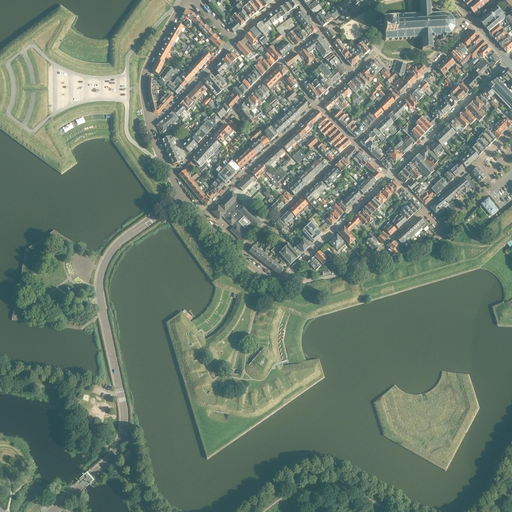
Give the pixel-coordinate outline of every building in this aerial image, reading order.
[(241,2),(238,0),(233,0),(236,3),(250,19),(254,15),(247,5),(244,7),(240,3),(241,2)] [(248,0),(245,0),(248,3),(246,5),(247,5),(254,15),(258,12),(248,0)] [(248,0),(258,12),(264,7),(258,0),(248,0)] [(293,9),(297,6),(298,5),(293,0),(291,0),(288,3),(293,9)] [(318,6),(317,4),(314,0),(307,6),(311,11),(318,6)] [(347,10),(353,7),(352,6),(347,0),(344,0),(345,1),(342,3),(347,10)] [(478,0),(469,8),(474,13),(475,14),(491,0),(478,0)] [(511,0),(506,0),(505,1),(503,3),(507,7),(508,8),(508,7),(511,12),(511,13),(511,0)] [(433,48),(433,46),(433,45),(440,45),(440,41),(445,41),(445,37),(446,37),(447,36),(447,35),(451,34),(452,35),(452,34),(451,33),(455,28),(456,28),(456,27),(455,27),(455,21),(456,21),(456,20),(454,20),(451,15),(451,14),(450,14),(450,15),(444,13),(444,12),(443,12),(443,13),(440,13),(439,12),(439,14),(435,14),(435,12),(434,12),(435,12),(432,13),(432,12),(431,12),(431,8),(432,8),(431,8),(430,2),(431,1),(430,2),(421,2),(419,1),(419,2),(420,3),(420,8),(419,8),(419,9),(420,9),(421,13),(420,13),(420,14),(417,14),(417,13),(416,13),(416,14),(413,14),(413,13),(412,13),(412,15),(409,15),(409,13),(408,13),(408,15),(404,15),(404,14),(403,14),(404,15),(400,15),(400,14),(399,14),(399,15),(396,15),(396,14),(395,14),(395,15),(390,16),(390,14),(389,15),(389,16),(384,16),(384,15),(384,16),(382,16),(382,17),(384,17),(385,39),(384,39),(384,40),(385,40),(385,41),(386,41),(386,40),(391,40),(391,41),(392,41),(392,40),(397,39),(397,40),(398,40),(398,39),(401,39),(401,40),(402,40),(402,39),(405,39),(405,40),(406,40),(406,39),(409,38),(409,40),(410,40),(410,38),(413,38),(414,40),(414,39),(414,38),(418,38),(418,39),(419,39),(419,38),(421,38),(421,39),(422,39),(422,43),(420,43),(420,44),(422,44),(422,49),(421,50),(422,51),(423,49),(432,49),(433,50),(434,49),(433,48)] [(236,3),(234,5),(236,6),(239,11),(236,14),(245,22),(245,23),(250,19),(236,3)] [(288,3),(283,6),(288,13),(289,15),(294,11),(293,9),(288,3)] [(347,10),(342,3),(337,6),(342,13),(347,10)] [(315,16),(316,15),(322,10),(320,8),(323,6),(322,5),(321,4),(318,6),(311,11),(315,16)] [(224,15),(226,13),(227,12),(221,5),(218,7),(220,9),(222,12),(224,15)] [(283,6),(277,10),(282,16),(282,17),(288,13),(283,6)] [(326,10),(329,13),(334,19),(338,16),(337,14),(339,12),(334,6),(330,9),(329,8),(326,10)] [(497,7),(480,22),(482,24),(485,27),(489,32),(501,22),(504,19),(506,18),(497,7)] [(194,14),(187,9),(180,19),(184,21),(186,17),(189,19),(189,18),(194,14)] [(282,16),(277,10),(272,14),(277,20),(282,16)] [(302,11),(301,12),(297,15),(295,16),(298,20),(305,15),(302,11)] [(323,11),(315,17),(323,27),(327,24),(322,17),(325,15),(323,11)] [(189,18),(189,19),(192,21),(187,26),(189,27),(193,23),(199,17),(194,13),(194,14),(189,18)] [(322,17),(327,24),(334,19),(329,13),(326,15),(326,14),(325,15),(322,17)] [(236,23),(240,27),(245,22),(236,14),(231,17),(231,18),(229,20),(230,22),(233,25),(236,23)] [(277,20),(272,14),(267,17),(272,24),(277,20)] [(301,24),(308,19),(305,15),(298,20),(301,24)] [(193,23),(196,25),(197,27),(203,22),(199,17),(193,23)] [(56,41),(45,22),(44,18),(43,18),(42,18),(41,18),(41,19),(43,24),(41,25),(40,21),(39,21),(38,21),(37,21),(37,22),(39,27),(37,28),(36,24),(35,24),(34,24),(33,25),(35,29),(33,30),(32,27),(31,26),(30,27),(29,27),(29,28),(31,32),(29,33),(28,30),(28,29),(27,29),(26,30),(25,30),(25,31),(27,35),(25,36),(24,32),(0,49),(0,51),(23,35),(25,39),(45,24),(54,41),(54,42),(52,42),(51,44),(56,47),(56,46),(58,47),(57,47),(58,47),(58,46),(58,45),(58,46),(56,45),(57,43),(59,44),(59,43),(59,44),(60,43),(59,42),(58,42),(68,25),(69,25),(70,25),(70,24),(67,23),(57,41),(56,41)] [(261,22),(267,29),(270,27),(270,28),(272,26),(266,18),(261,22)] [(305,28),(312,23),(308,19),(301,24),(305,28)] [(207,26),(203,22),(197,27),(201,31),(207,26)] [(236,31),(240,27),(236,23),(233,25),(230,22),(228,24),(231,27),(229,28),(233,33),(236,31)] [(269,31),(267,29),(261,22),(255,27),(263,36),(269,31)] [(181,32),(184,27),(177,23),(174,29),(181,32)] [(309,31),(314,27),(312,23),(305,28),(301,31),(303,34),(308,30),(309,31)] [(499,24),(490,32),(490,33),(494,38),(506,27),(505,26),(503,28),(502,29),(499,24)] [(201,40),(206,35),(211,30),(207,26),(201,31),(204,34),(199,38),(201,40)] [(263,36),(255,27),(250,31),(264,47),(270,43),(264,36),(263,36)] [(301,31),(298,27),(296,29),(299,33),(297,34),(300,37),(298,39),(300,42),(306,38),(303,34),(301,31)] [(316,31),(317,29),(314,27),(309,31),(308,30),(303,34),(306,38),(316,31)] [(498,43),(511,32),(511,31),(511,29),(511,28),(508,30),(507,29),(506,27),(494,38),(498,43)] [(178,37),(181,32),(174,29),(171,34),(178,37)] [(335,36),(334,34),(330,29),(325,32),(331,40),(335,36)] [(210,40),(215,35),(211,30),(206,35),(208,38),(205,41),(207,43),(210,40)] [(298,39),(292,31),(288,34),(296,45),(300,42),(298,39)] [(471,43),(478,36),(474,31),(467,38),(470,41),(469,41),(471,43)] [(511,33),(511,32),(498,43),(502,48),(511,40),(511,39),(511,33)] [(110,58),(113,58),(131,58),(133,58),(134,58),(137,58),(139,58),(139,57),(139,56),(137,56),(135,56),(134,56),(131,56),(114,56),(114,55),(113,55),(113,54),(115,54),(115,51),(114,51),(114,49),(115,49),(115,46),(114,46),(114,44),(115,44),(115,41),(114,41),(114,39),(115,39),(116,38),(115,37),(116,35),(117,36),(118,35),(115,33),(114,33),(113,34),(113,35),(112,37),(111,37),(111,38),(110,38),(110,39),(111,39),(111,40),(111,56),(110,56),(109,56),(109,58),(110,58)] [(258,52),(263,48),(249,33),(244,37),(236,46),(237,47),(239,49),(246,57),(244,59),(248,63),(252,60),(254,58),(255,58),(259,54),(258,52)] [(168,39),(175,43),(178,37),(171,34),(168,39)] [(215,35),(210,40),(214,44),(219,39),(215,35)] [(316,47),(323,41),(319,36),(312,41),(316,47)] [(487,46),(484,42),(478,36),(471,43),(469,41),(470,41),(467,38),(460,44),(468,52),(462,58),(467,64),(487,46)] [(165,44),(172,47),(175,43),(168,39),(165,44)] [(223,43),(219,39),(214,44),(218,48),(223,43)] [(337,48),(342,44),(338,39),(333,43),(337,48)] [(511,48),(511,40),(503,49),(507,53),(511,48)] [(286,53),(287,52),(291,48),(286,41),(281,46),(286,52),(286,53)] [(323,41),(316,47),(324,58),(331,52),(323,41)] [(320,52),(316,48),(311,42),(307,45),(312,51),(314,50),(318,54),(320,53),(320,52)] [(356,47),(364,56),(369,51),(362,43),(356,47)] [(174,52),(175,50),(175,49),(172,47),(165,44),(162,49),(168,53),(169,53),(171,50),(174,52)] [(342,44),(337,48),(340,53),(346,49),(342,44)] [(355,50),(352,52),(359,60),(364,56),(356,47),(354,44),(352,46),(353,48),(355,50)] [(460,44),(450,54),(455,59),(465,69),(468,65),(467,64),(462,58),(468,52),(460,44)] [(276,61),(281,57),(272,45),(266,50),(276,61)] [(313,55),(311,52),(312,51),(307,45),(304,47),(313,60),(314,61),(316,59),(313,55)] [(282,56),(286,53),(286,52),(281,46),(276,49),(282,56)] [(471,68),(480,60),(491,50),(487,46),(467,64),(468,65),(471,68)] [(313,60),(304,47),(299,51),(308,64),(306,65),(311,71),(314,68),(313,68),(317,64),(316,64),(318,62),(316,59),(314,61),(313,60)] [(166,58),(169,53),(168,53),(162,49),(159,54),(166,58)] [(199,54),(207,61),(211,57),(204,50),(200,54),(199,54)] [(345,58),(350,54),(346,50),(341,54),(345,58)] [(494,65),(499,60),(491,50),(480,60),(482,62),(483,60),(492,69),(495,66),(494,65)] [(231,51),(227,55),(233,62),(237,58),(231,51)] [(350,54),(345,58),(351,67),(359,60),(352,52),(350,54)] [(265,61),(271,67),(275,62),(267,53),(265,56),(267,59),(265,61)] [(290,58),(294,62),(297,59),(300,63),(302,61),(300,58),(296,53),(290,58)] [(157,60),(163,63),(166,58),(159,54),(156,60),(157,60)] [(199,54),(196,59),(203,65),(207,61),(199,54)] [(327,61),(323,65),(324,67),(329,63),(335,57),(332,54),(325,59),(327,61)] [(222,60),(222,61),(228,68),(229,67),(230,69),(235,64),(233,62),(227,55),(222,60)] [(258,62),(266,72),(271,67),(265,61),(261,56),(257,60),(257,61),(258,62)] [(335,57),(329,63),(332,66),(335,64),(336,65),(339,63),(335,57)] [(445,77),(449,73),(447,71),(455,64),(448,57),(437,68),(445,77)] [(257,61),(257,60),(257,61),(254,58),(252,60),(254,61),(257,65),(255,67),(256,68),(256,69),(262,76),(266,72),(258,62),(257,61)] [(294,62),(290,58),(285,62),(288,66),(292,64),(294,67),(296,66),(297,66),(296,65),(294,62)] [(203,65),(196,59),(192,63),(194,65),(193,65),(199,70),(203,65)] [(154,66),(161,69),(164,64),(163,63),(157,60),(154,66)] [(374,60),(371,63),(375,68),(378,66),(379,68),(381,67),(382,68),(383,67),(380,64),(379,65),(374,60)] [(479,76),(488,67),(482,62),(480,60),(471,68),(472,69),(475,72),(479,76)] [(226,70),(228,68),(222,61),(218,65),(226,74),(228,72),(226,70)] [(396,62),(393,71),(394,71),(395,73),(399,76),(400,77),(402,79),(406,65),(406,64),(396,62)] [(332,67),(333,68),(341,77),(341,76),(346,72),(339,63),(336,65),(335,64),(332,66),(332,67)] [(366,68),(374,76),(375,76),(374,76),(382,68),(381,67),(379,68),(378,66),(375,68),(371,63),(370,65),(366,68)] [(331,74),(330,73),(324,67),(323,65),(322,64),(318,68),(327,78),(331,74)] [(412,74),(411,75),(416,80),(422,74),(421,73),(426,69),(422,64),(417,69),(415,66),(410,71),(412,74)] [(189,69),(195,74),(199,70),(193,65),(191,67),(188,65),(187,67),(189,69)] [(222,78),(223,78),(224,76),(226,74),(218,65),(214,69),(219,74),(222,78)] [(280,75),(282,77),(286,74),(288,76),(290,75),(288,72),(282,65),(277,70),(280,75)] [(159,75),(161,69),(154,66),(152,71),(159,75)] [(161,76),(168,67),(167,66),(160,75),(161,76)] [(168,67),(161,76),(157,81),(164,86),(175,73),(173,72),(169,68),(168,67)] [(296,67),(291,71),(295,75),(300,72),(297,69),(296,67)] [(327,78),(332,85),(341,77),(333,68),(332,67),(331,67),(332,68),(332,69),(333,70),(330,73),(331,74),(327,78)] [(318,68),(312,73),(317,78),(319,77),(322,80),(320,81),(322,84),(321,85),(325,91),(328,88),(330,87),(330,86),(331,85),(332,85),(327,78),(318,68)] [(359,74),(370,85),(371,84),(369,83),(373,79),(373,78),(374,77),(374,76),(366,68),(364,69),(360,74),(359,74)] [(185,74),(191,79),(195,74),(189,69),(187,72),(185,74)] [(473,73),(473,74),(469,78),(475,84),(480,79),(474,73),(475,72),(472,69),(472,70),(471,71),(473,73)] [(511,73),(507,69),(498,78),(502,83),(505,80),(507,83),(507,82),(510,84),(507,87),(511,91),(511,73)] [(250,74),(256,82),(261,77),(254,70),(250,74)] [(272,75),(278,81),(282,78),(282,77),(280,75),(277,70),(272,75)] [(387,70),(382,75),(387,79),(391,75),(387,70)] [(403,79),(410,86),(416,80),(411,75),(408,71),(406,73),(409,76),(406,79),(404,77),(403,79)] [(187,83),(191,79),(185,74),(183,72),(179,77),(187,83)] [(217,95),(224,89),(222,87),(214,78),(210,73),(204,79),(206,82),(205,84),(207,86),(216,96),(217,95)] [(391,75),(387,79),(388,81),(390,84),(393,81),(392,80),(396,76),(397,77),(399,76),(395,73),(394,74),(393,74),(391,76),(391,75)] [(245,78),(251,86),(256,82),(250,74),(245,78)] [(370,85),(359,74),(355,78),(364,88),(367,85),(370,88),(371,86),(370,85)] [(222,87),(226,85),(218,75),(214,78),(222,87)] [(272,75),(268,79),(276,87),(280,83),(278,81),(272,75)] [(182,88),(182,89),(182,88),(187,83),(179,76),(174,82),(182,88)] [(242,84),(247,90),(251,86),(245,78),(243,76),(241,77),(243,81),(241,82),(237,78),(235,79),(239,83),(241,85),(242,84)] [(461,81),(470,90),(475,84),(469,78),(467,76),(461,81)] [(288,85),(294,80),(291,77),(285,82),(286,84),(287,83),(288,85)] [(315,77),(309,82),(320,96),(325,91),(321,85),(315,77)] [(403,79),(402,79),(400,77),(391,86),(400,96),(410,86),(403,79)] [(352,81),(360,89),(364,92),(366,90),(364,88),(355,78),(352,81)] [(495,94),(502,102),(504,104),(505,104),(507,106),(511,111),(511,92),(502,83),(498,78),(496,80),(496,79),(491,85),(491,84),(488,87),(495,94)] [(277,92),(279,90),(268,79),(263,83),(271,91),(274,89),(277,92)] [(455,84),(458,87),(458,88),(465,95),(470,90),(461,81),(459,79),(455,84)] [(294,80),(288,85),(291,88),(297,84),(294,80)] [(306,81),(302,85),(315,101),(320,96),(309,82),(308,81),(307,81),(306,81)] [(352,81),(345,87),(351,93),(355,97),(356,98),(360,102),(362,101),(362,100),(360,97),(356,93),(355,93),(356,91),(357,92),(360,89),(352,81)] [(432,94),(433,94),(432,93),(428,89),(430,87),(423,81),(420,84),(431,95),(432,94)] [(182,88),(174,82),(173,84),(170,82),(167,85),(177,94),(182,89),(182,88)] [(243,95),(247,90),(242,84),(241,85),(239,83),(236,86),(243,95)] [(374,88),(376,90),(377,91),(381,87),(383,88),(384,87),(379,83),(374,88)] [(196,88),(203,94),(207,90),(200,84),(196,88)] [(259,88),(268,97),(269,99),(271,97),(270,95),(269,96),(267,94),(269,92),(263,84),(259,88)] [(429,96),(431,95),(420,84),(417,88),(423,94),(425,92),(429,96)] [(449,92),(459,101),(465,95),(458,88),(456,86),(449,92)] [(233,92),(239,99),(242,95),(236,88),(235,87),(232,91),(233,92)] [(344,99),(351,93),(345,87),(338,94),(344,100),(345,100),(344,99)] [(492,100),(496,105),(498,103),(492,96),(494,94),(495,94),(488,87),(483,91),(492,100)] [(198,99),(199,99),(203,94),(196,88),(192,92),(198,99)] [(259,88),(255,91),(265,102),(266,100),(265,99),(266,99),(268,97),(259,88)] [(389,96),(395,101),(398,98),(392,92),(392,91),(389,88),(385,92),(389,96)] [(224,89),(217,95),(219,97),(220,96),(223,94),(226,92),(224,89)] [(423,96),(418,90),(417,90),(412,95),(418,101),(423,96)] [(255,91),(252,95),(262,105),(263,104),(262,103),(264,101),(255,91)] [(284,96),(280,100),(283,104),(286,102),(287,103),(289,102),(296,95),(292,91),(285,97),(284,96)] [(483,91),(480,94),(489,103),(492,100),(483,91)] [(195,103),(199,99),(198,99),(192,92),(188,96),(195,103)] [(235,103),(239,99),(233,92),(229,96),(228,95),(227,96),(228,97),(224,101),(226,103),(230,109),(235,103)] [(384,97),(391,105),(395,101),(389,96),(387,98),(383,94),(382,92),(381,93),(380,94),(382,96),(384,97)] [(452,108),(459,101),(449,92),(446,96),(443,98),(444,100),(445,101),(452,108)] [(163,97),(169,103),(173,98),(167,93),(163,97)] [(331,100),(340,109),(342,110),(344,108),(344,109),(349,105),(344,100),(338,94),(331,100)] [(480,94),(476,98),(487,109),(491,105),(489,103),(480,94)] [(261,106),(262,105),(252,95),(248,98),(255,106),(257,103),(259,105),(260,105),(261,106)] [(409,95),(405,99),(413,108),(418,104),(410,96),(409,95)] [(188,96),(183,101),(190,108),(191,109),(196,104),(195,103),(188,96)] [(269,106),(277,100),(273,96),(265,102),(269,106)] [(302,101),(308,107),(312,103),(306,96),(301,100),(302,101)] [(382,96),(379,99),(387,107),(388,108),(391,105),(384,97),(383,98),(382,96)] [(161,104),(165,107),(169,103),(163,97),(162,97),(161,99),(162,99),(160,101),(160,102),(161,104)] [(254,115),(255,114),(251,111),(256,107),(255,106),(248,98),(244,103),(241,106),(253,120),(256,117),(254,115)] [(384,112),(388,108),(378,98),(376,100),(377,101),(380,104),(379,106),(384,112)] [(470,104),(484,117),(488,120),(489,118),(488,117),(486,115),(485,116),(483,114),(482,113),(484,112),(480,108),(481,107),(486,111),(487,110),(488,111),(488,110),(487,109),(476,98),(470,104)] [(222,108),(226,113),(230,109),(226,103),(223,105),(217,99),(215,101),(222,108)] [(407,110),(409,112),(411,109),(414,112),(415,113),(417,111),(415,109),(415,110),(405,99),(399,104),(406,111),(407,110)] [(452,108),(445,101),(444,103),(440,99),(438,102),(441,105),(448,111),(452,108)] [(304,111),(308,107),(302,101),(301,100),(302,102),(300,103),(298,101),(296,103),(304,111)] [(336,107),(339,110),(340,109),(331,100),(328,103),(327,102),(324,105),(324,106),(323,107),(327,111),(331,108),(332,109),(333,108),(335,109),(336,107)] [(495,110),(498,106),(496,105),(492,100),(489,103),(491,105),(495,110)] [(179,105),(187,112),(189,114),(190,113),(188,110),(190,108),(183,101),(179,105)] [(222,108),(215,101),(214,103),(217,106),(218,104),(219,105),(216,108),(210,102),(207,105),(214,111),(221,119),(226,113),(222,108)] [(300,115),(304,111),(296,103),(294,104),(296,107),(295,108),(294,107),(300,114),(300,115)] [(448,111),(441,105),(439,107),(436,103),(434,105),(435,107),(444,115),(448,111)] [(158,106),(156,114),(158,114),(165,107),(161,104),(159,106),(158,106)] [(402,115),(406,111),(399,104),(396,108),(402,115)] [(481,120),(484,117),(470,104),(466,108),(476,119),(487,130),(490,128),(482,121),(481,120)] [(189,114),(187,112),(179,105),(176,108),(185,116),(186,117),(187,116),(189,118),(190,116),(189,114)] [(252,123),(254,121),(253,120),(241,106),(237,111),(243,118),(241,120),(247,127),(252,123)] [(372,108),(380,115),(383,112),(378,107),(376,108),(374,106),(372,108)] [(296,118),(300,115),(300,114),(294,107),(292,109),(290,111),(296,118)] [(342,113),(339,110),(336,107),(335,109),(337,112),(333,116),(336,119),(342,114),(344,112),(343,110),(342,113)] [(435,107),(431,111),(433,114),(439,120),(444,115),(435,107)] [(185,116),(176,108),(173,111),(178,117),(180,115),(183,118),(183,117),(184,118),(181,120),(182,121),(186,117),(185,116)] [(360,110),(362,112),(372,123),(376,119),(370,112),(368,114),(364,110),(362,108),(360,110)] [(376,119),(380,115),(372,108),(371,109),(373,111),(371,113),(370,112),(376,119)] [(398,118),(402,115),(396,108),(392,112),(398,118)] [(470,125),(476,119),(466,108),(459,114),(469,124),(470,125)] [(292,121),(295,118),(296,118),(290,111),(288,109),(284,112),(292,121)] [(317,124),(324,117),(318,111),(311,118),(317,124)] [(169,115),(177,124),(180,121),(172,112),(169,115)] [(207,117),(203,112),(201,114),(203,116),(203,117),(203,118),(203,120),(204,121),(201,124),(203,125),(209,131),(211,129),(215,125),(209,118),(207,117)] [(207,117),(209,118),(215,125),(220,120),(214,115),(214,114),(212,112),(207,117)] [(284,112),(280,116),(289,125),(292,121),(284,112)] [(369,126),(372,123),(362,112),(361,114),(364,117),(362,119),(369,126)] [(394,122),(398,118),(392,112),(388,115),(394,122)] [(347,115),(349,114),(348,113),(347,115),(347,114),(345,116),(342,114),(336,119),(340,123),(347,115)] [(347,123),(352,118),(352,117),(349,114),(347,115),(340,123),(344,126),(347,123)] [(426,114),(423,117),(432,127),(439,120),(434,115),(430,119),(426,114)] [(469,124),(459,114),(455,119),(463,127),(464,128),(464,129),(469,124)] [(166,118),(173,126),(174,127),(177,124),(169,115),(166,118)] [(500,120),(508,127),(509,128),(511,124),(502,115),(500,117),(502,120),(501,121),(500,120)] [(285,128),(289,125),(280,116),(277,119),(285,128)] [(321,127),(328,121),(324,117),(317,124),(319,127),(318,128),(319,130),(322,127),(321,127)] [(383,120),(395,133),(397,132),(395,130),(394,131),(393,129),(394,128),(393,127),(391,125),(393,123),(387,117),(383,120)] [(428,130),(432,127),(423,117),(422,117),(419,120),(428,130)] [(169,128),(170,129),(173,126),(166,118),(163,120),(169,128)] [(314,125),(315,126),(317,124),(311,118),(308,121),(313,127),(312,126),(315,124),(314,125)] [(356,124),(360,120),(359,119),(358,120),(356,122),(352,118),(347,123),(344,126),(348,130),(355,123),(356,124)] [(281,131),(285,128),(277,119),(273,123),(281,131)] [(455,119),(451,122),(461,132),(463,131),(462,130),(464,128),(463,127),(455,119)] [(129,121),(113,121),(113,120),(110,120),(110,121),(109,121),(109,122),(110,122),(110,123),(112,123),(111,123),(112,138),(110,139),(110,140),(110,141),(111,142),(112,142),(113,143),(113,144),(113,145),(114,145),(114,146),(115,146),(118,144),(116,141),(115,142),(114,140),(115,140),(115,137),(113,137),(113,135),(115,135),(115,131),(113,131),(113,129),(115,129),(115,124),(113,124),(113,123),(114,123),(114,122),(129,122),(129,123),(132,123),(132,122),(132,123),(135,123),(135,122),(136,122),(136,121),(135,121),(135,120),(132,120),(132,121),(132,120),(129,120),(129,121)] [(159,123),(167,132),(170,129),(169,128),(163,120),(159,123)] [(232,120),(228,123),(235,130),(235,129),(236,130),(239,128),(238,127),(238,126),(232,120)] [(355,123),(348,130),(351,134),(357,128),(359,126),(357,124),(360,120),(356,124),(355,123)] [(392,137),(395,133),(383,120),(379,124),(385,130),(387,128),(391,132),(389,134),(390,135),(392,137)] [(415,123),(417,126),(425,134),(428,130),(419,120),(415,123)] [(508,127),(500,120),(498,122),(496,123),(504,131),(507,127),(508,127)] [(313,127),(308,121),(304,124),(311,130),(312,132),(314,131),(312,129),(314,127),(313,127)] [(321,133),(331,124),(328,121),(321,127),(322,127),(319,130),(321,133)] [(448,126),(455,133),(458,136),(461,132),(451,122),(448,126)] [(168,133),(167,132),(159,123),(156,126),(159,129),(162,132),(163,133),(164,131),(167,134),(168,133)] [(277,135),(281,131),(273,123),(270,126),(277,135)] [(357,128),(351,134),(356,139),(367,127),(363,123),(359,126),(357,128)] [(501,135),(504,131),(496,123),(494,125),(495,126),(493,127),(501,135)] [(209,131),(203,125),(201,127),(198,124),(196,126),(205,135),(209,131)] [(229,136),(231,134),(233,131),(225,124),(221,128),(229,136)] [(312,138),(312,137),(310,136),(312,134),(309,131),(311,130),(304,124),(301,127),(310,136),(312,138)] [(325,137),(326,136),(327,135),(335,127),(331,124),(321,133),(325,137)] [(385,130),(379,124),(376,127),(382,134),(383,132),(388,137),(390,135),(389,134),(385,130)] [(480,124),(475,130),(478,133),(477,135),(485,128),(480,124)] [(26,145),(0,125),(0,127),(27,148),(29,144),(30,145),(28,150),(29,150),(29,151),(30,151),(31,151),(32,147),(34,148),(32,152),(32,153),(33,153),(33,154),(34,154),(35,153),(36,149),(38,150),(36,155),(36,156),(37,156),(37,157),(38,157),(38,156),(40,152),(41,153),(40,158),(40,159),(41,159),(42,159),(44,155),(45,156),(43,161),(44,161),(44,162),(45,162),(46,162),(48,158),(58,139),(59,139),(69,156),(71,155),(72,155),(71,153),(70,153),(69,154),(60,138),(61,137),(60,135),(59,135),(58,136),(58,135),(57,134),(59,133),(58,132),(57,133),(56,132),(52,135),(53,137),(55,136),(56,137),(46,154),(28,141),(26,145)] [(409,137),(416,143),(419,140),(412,132),(410,134),(407,131),(409,129),(407,126),(405,125),(401,129),(409,137)] [(202,139),(205,135),(196,126),(194,128),(197,131),(195,133),(202,139)] [(274,138),(277,135),(270,126),(267,129),(274,138)] [(419,140),(425,134),(417,126),(411,131),(411,132),(412,132),(419,140)] [(443,130),(452,140),(454,138),(453,136),(455,133),(448,126),(443,130)] [(301,127),(298,129),(305,136),(306,138),(308,136),(309,137),(310,136),(301,127)] [(330,139),(338,131),(338,130),(335,127),(327,135),(330,139)] [(490,129),(489,130),(489,131),(497,139),(501,136),(501,135),(493,127),(491,130),(490,129)] [(225,140),(227,138),(229,136),(221,128),(217,132),(224,139),(225,140)] [(375,128),(368,135),(372,139),(373,140),(374,139),(377,136),(378,137),(381,134),(375,128)] [(249,138),(251,142),(262,132),(259,129),(249,138)] [(271,141),(274,138),(267,129),(264,132),(271,141)] [(298,129),(295,132),(304,141),(304,142),(306,140),(303,137),(305,136),(298,129)] [(452,140),(443,130),(439,134),(448,144),(452,140)] [(486,130),(482,134),(492,143),(496,139),(486,130)] [(328,143),(331,146),(342,135),(339,131),(338,131),(330,139),(327,142),(328,143)] [(202,139),(195,133),(194,135),(191,132),(188,134),(198,143),(202,139)] [(217,132),(213,136),(214,137),(220,143),(221,144),(225,140),(224,139),(217,132)] [(299,146),(304,141),(295,132),(291,137),(296,143),(296,142),(299,146)] [(434,139),(436,141),(435,142),(440,147),(441,146),(442,147),(442,146),(445,149),(446,147),(445,146),(448,144),(439,134),(434,139)] [(482,134),(478,137),(488,147),(492,143),(482,134)] [(329,151),(328,152),(330,154),(332,152),(346,139),(342,135),(331,146),(331,147),(332,149),(332,150),(330,152),(329,151)] [(373,140),(372,139),(368,135),(360,143),(365,148),(373,140)] [(164,145),(172,141),(170,136),(161,140),(164,145)] [(264,136),(263,136),(258,140),(264,147),(269,142),(264,136)] [(315,138),(314,136),(308,142),(306,144),(310,148),(314,145),(316,146),(319,143),(315,138)] [(409,137),(408,138),(406,136),(400,141),(408,149),(412,146),(416,143),(409,137)] [(291,147),(296,143),(291,137),(286,141),(291,147)] [(196,145),(196,144),(189,138),(186,142),(193,149),(196,145)] [(219,151),(221,152),(222,150),(219,148),(221,146),(212,138),(209,141),(219,151)] [(260,151),(264,147),(258,140),(258,139),(256,141),(256,142),(254,144),(260,151)] [(339,153),(351,143),(346,139),(332,152),(334,154),(338,151),(339,153)] [(373,140),(365,148),(371,153),(377,147),(377,146),(378,144),(374,139),(373,140)] [(429,144),(427,146),(435,154),(435,155),(435,154),(438,157),(441,153),(444,151),(443,150),(441,148),(440,147),(435,142),(436,141),(434,139),(429,144)] [(479,139),(475,142),(476,144),(475,145),(483,152),(487,148),(479,139)] [(166,150),(175,146),(172,141),(164,145),(166,150)] [(209,141),(205,145),(216,154),(216,155),(219,151),(209,141)] [(286,151),(291,147),(286,141),(281,145),(286,151)] [(405,153),(408,149),(400,141),(394,148),(402,156),(405,153)] [(193,149),(186,142),(182,146),(189,153),(193,149)] [(249,146),(256,155),(260,151),(254,144),(254,143),(252,143),(248,145),(249,146)] [(205,145),(202,149),(213,158),(216,154),(205,145)] [(475,145),(471,149),(479,156),(483,152),(475,145)] [(168,155),(177,151),(175,146),(166,150),(168,155)] [(244,150),(245,151),(252,158),(255,155),(256,155),(249,146),(248,147),(248,146),(247,147),(246,148),(244,150)] [(275,151),(280,157),(284,153),(279,147),(275,151)] [(352,160),(353,160),(360,153),(354,147),(348,154),(351,157),(353,159),(352,159),(352,160)] [(377,147),(371,153),(374,157),(381,150),(380,149),(378,150),(376,148),(377,147)] [(426,147),(418,155),(424,161),(423,161),(431,170),(432,169),(431,168),(439,160),(426,147)] [(394,148),(390,152),(387,155),(385,153),(384,153),(386,155),(387,155),(395,163),(402,156),(394,148)] [(202,149),(199,152),(208,160),(209,159),(213,162),(215,164),(217,162),(202,149)] [(474,161),(478,157),(472,150),(470,149),(466,152),(474,161)] [(240,153),(248,161),(252,158),(244,150),(240,153)] [(381,150),(374,157),(379,161),(383,157),(384,156),(383,155),(381,152),(383,151),(381,150)] [(170,160),(179,156),(177,151),(168,155),(170,160)] [(273,153),(270,155),(276,163),(277,163),(281,159),(280,157),(275,151),(273,153)] [(196,156),(207,166),(210,169),(212,167),(210,165),(206,162),(208,160),(199,152),(196,156)] [(466,152),(462,156),(470,164),(474,161),(466,152)] [(236,157),(244,165),(248,161),(240,153),(237,157),(236,156),(236,157)] [(353,160),(358,165),(365,158),(360,153),(353,160)] [(386,161),(392,166),(395,163),(387,155),(386,155),(384,153),(383,155),(384,156),(385,156),(385,157),(387,159),(386,161)] [(265,160),(272,167),(276,163),(270,155),(265,160)] [(318,158),(315,156),(315,155),(313,157),(323,168),(327,164),(320,157),(318,158)] [(425,177),(428,179),(429,180),(432,176),(433,176),(436,173),(434,171),(433,171),(431,170),(423,161),(424,161),(418,155),(411,162),(417,168),(425,177)] [(179,156),(170,160),(172,165),(181,161),(179,156)] [(192,159),(191,160),(194,163),(196,165),(198,169),(201,172),(205,168),(207,166),(196,156),(192,159)] [(462,156),(458,159),(466,168),(470,164),(462,156)] [(240,168),(244,165),(236,157),(232,160),(240,168)] [(320,171),(323,168),(313,157),(311,159),(314,162),(312,163),(320,171)] [(350,163),(348,161),(344,157),(339,162),(345,168),(350,163)] [(386,161),(383,157),(379,161),(388,170),(392,166),(386,161)] [(229,163),(226,160),(224,158),(222,159),(236,173),(240,169),(231,161),(229,163)] [(362,168),(365,166),(369,161),(365,158),(358,165),(356,167),(359,170),(361,168),(362,168)] [(233,176),(236,173),(222,159),(220,161),(223,163),(221,165),(223,167),(233,176)] [(261,164),(267,171),(272,167),(265,160),(261,164)] [(369,170),(374,166),(369,161),(365,166),(369,170)] [(181,178),(187,173),(186,172),(190,168),(192,169),(193,168),(193,169),(194,168),(195,166),(190,162),(188,164),(188,165),(187,165),(183,170),(183,171),(179,175),(181,178)] [(305,170),(313,178),(316,175),(304,162),(302,163),(307,169),(305,170)] [(304,162),(316,175),(320,171),(312,163),(311,165),(308,162),(306,163),(304,162)] [(341,172),(345,168),(339,162),(335,166),(341,172)] [(416,180),(419,177),(421,175),(415,170),(417,168),(411,162),(405,168),(415,178),(416,180)] [(460,173),(464,169),(458,163),(454,167),(460,173)] [(257,167),(263,174),(265,173),(269,177),(270,179),(272,177),(270,175),(270,174),(261,164),(257,167)] [(450,168),(448,170),(449,171),(455,177),(460,173),(454,167),(451,164),(448,166),(450,168)] [(374,175),(378,170),(374,166),(369,170),(374,175)] [(215,167),(214,168),(216,170),(220,174),(217,176),(226,184),(229,180),(217,169),(215,167)] [(217,169),(229,180),(233,176),(223,167),(221,169),(222,169),(219,167),(217,169)] [(262,175),(263,174),(257,167),(254,170),(262,179),(263,180),(265,178),(262,175)] [(475,177),(481,172),(477,167),(471,172),(470,173),(472,175),(473,174),(475,177)] [(337,180),(341,175),(340,173),(334,168),(330,172),(337,180)] [(413,180),(415,178),(405,168),(401,172),(407,178),(409,176),(410,178),(412,176),(413,178),(412,179),(413,180)] [(438,171),(436,173),(439,176),(442,179),(444,182),(447,179),(450,182),(454,178),(454,177),(449,172),(448,172),(446,169),(442,173),(441,174),(438,171)] [(261,180),(262,179),(254,170),(251,173),(252,173),(257,179),(257,180),(259,178),(261,180)] [(295,182),(301,189),(305,185),(298,177),(292,170),(289,172),(295,178),(298,180),(295,182)] [(298,170),(297,172),(300,175),(298,177),(305,185),(309,182),(298,170)] [(305,170),(302,174),(309,182),(313,178),(305,170)] [(372,177),(376,181),(383,175),(378,170),(374,175),(372,177)] [(275,174),(277,172),(276,171),(274,173),(273,172),(270,174),(270,175),(272,177),(274,179),(275,179),(278,183),(282,179),(280,177),(278,175),(277,176),(275,174)] [(338,180),(337,180),(330,172),(326,176),(334,184),(338,180)] [(409,179),(407,178),(401,172),(397,175),(404,183),(409,179)] [(486,177),(481,172),(475,177),(478,180),(477,181),(479,183),(480,182),(486,177)] [(185,182),(191,178),(187,173),(181,178),(185,182)] [(254,183),(257,179),(252,173),(248,177),(248,176),(237,186),(243,191),(246,188),(253,182),(254,183)] [(367,179),(373,184),(376,181),(372,177),(367,173),(365,174),(368,177),(367,179)] [(326,176),(321,180),(322,181),(327,186),(329,188),(334,184),(326,176)] [(434,176),(432,178),(433,179),(434,180),(435,179),(443,188),(447,184),(444,182),(442,179),(441,179),(440,181),(437,178),(436,179),(434,176)] [(361,178),(370,188),(373,184),(367,179),(365,180),(362,177),(361,178)] [(189,187),(195,183),(191,178),(185,182),(189,187)] [(212,180),(214,182),(221,189),(221,188),(224,185),(218,178),(216,180),(214,179),(212,180)] [(361,185),(367,191),(370,188),(361,178),(361,179),(359,181),(362,184),(361,185)] [(409,186),(408,187),(409,188),(411,190),(412,189),(413,188),(419,183),(416,180),(415,178),(413,180),(414,181),(409,186)] [(273,185),(276,188),(280,185),(278,183),(275,179),(271,183),(273,185)] [(440,192),(443,188),(435,179),(434,180),(433,181),(436,184),(434,186),(440,192)] [(463,179),(459,182),(467,191),(469,190),(468,189),(471,186),(469,184),(468,184),(463,179)] [(295,182),(293,180),(289,184),(298,193),(301,189),(295,182)] [(392,194),(396,198),(397,197),(397,198),(397,199),(398,200),(400,198),(398,196),(399,196),(396,192),(399,189),(401,188),(393,180),(385,187),(392,194)] [(317,184),(323,190),(324,189),(326,191),(329,194),(331,192),(331,191),(327,187),(326,187),(320,181),(317,184)] [(355,183),(353,181),(351,182),(353,184),(363,194),(367,191),(361,185),(359,186),(355,182),(355,183)] [(471,181),(468,184),(469,184),(471,186),(474,190),(476,187),(471,181)] [(217,193),(221,189),(214,182),(211,186),(213,189),(217,193)] [(440,192),(434,186),(433,187),(427,182),(425,183),(427,184),(428,186),(430,188),(436,195),(440,192)] [(466,192),(467,191),(459,182),(455,186),(460,191),(462,192),(463,192),(462,190),(463,189),(466,192)] [(193,192),(199,187),(195,183),(189,187),(193,192)] [(415,195),(427,184),(425,183),(421,186),(419,184),(412,191),(415,195)] [(288,185),(286,187),(294,195),(294,196),(298,193),(289,184),(288,185)] [(325,197),(321,192),(323,190),(317,184),(312,188),(320,196),(323,198),(323,199),(325,197)] [(419,198),(426,192),(424,190),(428,186),(427,184),(415,195),(419,198)] [(455,186),(452,189),(457,195),(457,194),(458,196),(457,197),(462,202),(464,199),(460,194),(459,193),(460,191),(455,186)] [(197,196),(202,192),(199,187),(193,192),(197,196)] [(389,197),(392,194),(385,187),(380,192),(387,200),(390,198),(389,197)] [(292,198),(291,197),(286,192),(284,193),(279,188),(277,190),(288,201),(292,198)] [(308,193),(315,200),(320,196),(312,188),(308,193)] [(353,188),(349,192),(349,193),(357,200),(361,196),(361,195),(353,188)] [(217,193),(213,189),(211,191),(210,192),(210,191),(206,196),(205,198),(201,201),(201,202),(204,204),(205,202),(207,204),(217,193)] [(452,199),(457,195),(452,189),(447,193),(452,199)] [(275,191),(276,192),(281,197),(279,199),(285,205),(288,201),(277,190),(275,191)] [(405,191),(404,192),(400,195),(407,202),(411,198),(405,191)] [(422,202),(432,192),(431,191),(427,194),(426,192),(419,198),(422,202)] [(205,198),(206,196),(202,192),(197,196),(197,197),(201,201),(205,198)] [(243,204),(242,204),(237,199),(238,198),(232,192),(212,212),(219,220),(222,216),(224,219),(225,218),(227,220),(226,220),(231,226),(233,224),(235,226),(230,231),(236,237),(243,244),(249,237),(247,235),(254,228),(256,230),(263,224),(243,204)] [(346,198),(353,205),(357,200),(349,193),(349,192),(346,195),(347,196),(346,198)] [(388,206),(391,204),(387,200),(380,192),(373,199),(380,206),(384,202),(388,206)] [(432,192),(422,202),(425,205),(432,199),(430,197),(433,195),(434,197),(435,195),(432,192)] [(311,205),(315,200),(308,193),(303,197),(309,202),(311,205)] [(447,203),(452,199),(447,193),(442,197),(448,205),(449,205),(447,203)] [(353,205),(346,198),(344,196),(340,201),(348,209),(353,205)] [(271,200),(270,199),(271,199),(269,198),(268,197),(263,201),(264,202),(267,200),(268,202),(269,202),(270,203),(270,202),(273,205),(271,207),(277,213),(280,209),(271,200)] [(439,199),(438,201),(443,206),(442,207),(443,208),(444,209),(445,209),(448,206),(447,206),(448,205),(442,197),(439,199)] [(284,205),(283,205),(278,200),(277,201),(273,198),(271,200),(280,209),(284,205)] [(302,198),(297,202),(304,209),(308,205),(302,198)] [(332,200),(345,213),(348,209),(340,201),(338,202),(334,199),(332,200)] [(381,215),(383,213),(380,211),(382,209),(380,206),(373,199),(369,203),(381,215)] [(482,205),(480,208),(488,218),(490,217),(491,217),(499,211),(489,199),(482,205)] [(411,205),(417,211),(420,208),(414,201),(411,205)] [(442,213),(443,212),(444,212),(442,210),(444,209),(443,208),(442,207),(443,206),(438,201),(434,204),(442,213)] [(305,210),(304,209),(297,202),(293,206),(300,213),(301,214),(305,210)] [(335,203),(332,207),(333,209),(341,216),(345,213),(335,203)] [(379,217),(381,215),(369,203),(366,206),(373,213),(374,211),(379,217)] [(407,208),(413,214),(417,211),(411,205),(409,207),(406,204),(405,204),(404,205),(405,205),(406,207),(407,208)] [(442,213),(434,204),(431,207),(430,207),(435,213),(437,211),(440,215),(442,213)] [(399,205),(403,210),(410,217),(413,215),(413,214),(407,208),(406,207),(405,205),(402,208),(399,205)] [(300,213),(293,206),(289,211),(296,217),(300,213)] [(373,221),(374,222),(376,220),(371,215),(373,213),(366,206),(362,210),(373,221)] [(499,218),(496,220),(498,222),(500,221),(507,230),(505,232),(509,237),(505,241),(510,247),(511,249),(511,207),(509,210),(508,210),(508,211),(504,214),(503,214),(503,215),(502,215),(503,215),(501,216),(501,217),(500,217),(499,217),(498,218),(499,218)] [(326,210),(327,211),(336,221),(341,216),(333,209),(331,211),(328,208),(326,210)] [(359,213),(370,224),(374,228),(376,226),(372,222),(373,221),(362,210),(359,213)] [(401,214),(406,221),(410,217),(403,210),(400,213),(401,214)] [(284,215),(294,224),(294,223),(293,222),(294,220),(292,219),(294,217),(288,211),(284,215)] [(331,226),(335,222),(336,221),(327,211),(327,212),(327,213),(322,217),(327,222),(331,226)] [(355,217),(363,225),(365,223),(368,226),(370,224),(359,213),(355,217)] [(406,221),(401,214),(398,216),(397,216),(395,217),(402,225),(406,221)] [(293,225),(294,224),(284,215),(281,218),(287,224),(288,223),(290,225),(291,224),(293,225)] [(349,233),(357,225),(359,227),(361,225),(362,226),(363,225),(355,217),(344,228),(349,233)] [(397,229),(402,225),(395,217),(395,218),(393,219),(394,220),(392,222),(397,229)] [(423,229),(427,226),(426,224),(419,217),(415,221),(423,229)] [(305,223),(304,224),(306,226),(318,238),(323,234),(319,230),(317,228),(318,228),(315,224),(314,225),(311,222),(312,220),(310,218),(309,218),(308,219),(307,220),(305,222),(305,223)] [(285,228),(286,227),(287,226),(280,219),(277,222),(285,230),(287,229),(285,228)] [(415,221),(411,224),(419,233),(423,229),(415,221)] [(287,233),(287,232),(285,230),(277,222),(274,225),(281,232),(283,231),(286,233),(287,233)] [(327,222),(321,228),(325,232),(331,226),(327,222)] [(388,222),(382,228),(385,230),(384,230),(390,236),(393,233),(396,230),(390,224),(388,222)] [(407,228),(415,237),(419,233),(411,224),(407,228)] [(305,242),(309,246),(310,246),(316,240),(318,238),(306,226),(302,231),(305,234),(303,237),(303,238),(306,241),(305,242)] [(355,239),(349,233),(344,228),(338,233),(349,245),(355,239)] [(407,228),(403,232),(410,239),(411,240),(415,237),(407,228)] [(389,236),(383,231),(380,234),(385,239),(386,239),(389,237),(389,236)] [(377,240),(376,239),(369,232),(366,234),(369,238),(367,240),(365,238),(363,240),(365,242),(364,243),(372,251),(374,249),(376,251),(379,248),(377,246),(374,243),(377,240)] [(400,235),(406,242),(410,239),(403,232),(400,235)] [(327,244),(327,245),(333,251),(336,249),(338,251),(345,244),(342,241),(336,235),(329,242),(327,244)] [(382,243),(384,242),(386,240),(381,235),(377,238),(382,243)] [(402,246),(406,242),(400,235),(396,239),(396,240),(402,246),(402,245),(402,246)] [(309,246),(305,242),(303,240),(296,246),(303,253),(309,246)] [(402,246),(396,240),(394,242),(393,241),(387,247),(388,248),(387,249),(391,254),(397,252),(397,250),(400,248),(400,247),(402,246)] [(303,253),(296,246),(293,249),(288,244),(283,249),(280,246),(276,250),(277,251),(279,253),(290,265),(303,253)] [(259,250),(254,246),(249,252),(254,256),(259,250)] [(259,250),(254,256),(259,260),(264,253),(259,250)] [(315,256),(315,257),(317,258),(320,262),(324,266),(330,260),(327,257),(325,255),(324,256),(320,252),(320,251),(315,256)] [(361,255),(365,260),(366,260),(371,256),(366,251),(361,255)] [(264,253),(259,260),(264,263),(269,257),(264,253)] [(491,257),(493,255),(492,255),(490,253),(485,257),(484,256),(482,258),(483,259),(481,260),(480,259),(478,261),(479,262),(478,263),(477,263),(476,264),(476,265),(474,266),(474,264),(471,265),(472,268),(473,269),(474,269),(475,269),(475,268),(475,267),(477,267),(477,268),(478,268),(479,268),(479,267),(480,267),(480,266),(479,265),(480,264),(486,258),(490,256),(491,257),(491,256),(491,257)] [(269,257),(264,263),(269,267),(274,261),(269,257)] [(315,260),(313,258),(308,262),(316,271),(321,266),(319,264),(320,262),(317,258),(315,260)] [(279,265),(274,261),(269,267),(274,271),(279,265)] [(279,275),(284,269),(281,267),(283,264),(280,263),(279,265),(274,271),(279,275)] [(216,284),(232,290),(231,291),(231,292),(232,293),(233,293),(233,292),(235,289),(235,288),(238,279),(237,278),(236,278),(233,288),(231,287),(231,286),(228,285),(228,286),(226,286),(226,285),(223,283),(223,285),(221,284),(222,283),(220,282),(220,283),(218,283),(219,282),(217,280),(216,281),(215,280),(216,279),(214,277),(211,279),(211,280),(212,281),(213,281),(214,283),(214,284),(215,285),(216,285),(216,284)] [(291,307),(289,312),(291,313),(291,312),(292,311),(306,316),(306,317),(307,317),(307,318),(308,318),(308,317),(309,317),(309,316),(310,316),(310,317),(311,317),(312,317),(313,316),(313,315),(312,312),(309,313),(309,314),(307,314),(307,313),(305,312),(304,313),(302,313),(302,311),(299,310),(299,312),(297,311),(298,310),(295,309),(294,310),(293,309),(293,308),(298,294),(298,292),(299,291),(299,292),(299,290),(299,289),(300,288),(298,287),(297,289),(297,291),(296,291),(296,293),(291,307)] [(189,320),(188,318),(187,319),(187,318),(184,321),(196,336),(193,339),(179,343),(174,343),(173,343),(173,344),(173,345),(174,345),(180,346),(180,348),(175,347),(175,348),(175,349),(175,350),(181,351),(182,353),(177,352),(176,352),(176,353),(176,354),(176,355),(183,356),(183,357),(178,357),(177,358),(177,359),(178,359),(178,360),(184,360),(185,362),(180,362),(179,362),(179,363),(179,364),(185,365),(186,367),(181,366),(200,430),(202,429),(184,370),(186,369),(186,368),(186,369),(188,368),(182,345),(196,341),(197,340),(197,341),(200,344),(204,340),(203,339),(204,338),(205,338),(204,337),(203,337),(204,337),(202,338),(201,338),(201,337),(202,336),(202,335),(201,336),(188,322),(189,321),(189,320)] [(249,364),(249,365),(250,366),(263,352),(265,349),(264,348),(254,360),(249,365),(249,364)] [(310,360),(310,359),(308,360),(308,361),(307,361),(308,363),(290,365),(290,364),(288,364),(286,365),(285,365),(285,367),(284,367),(285,372),(288,372),(288,369),(289,369),(289,370),(289,372),(297,385),(278,397),(280,399),(280,400),(281,402),(230,438),(231,439),(286,401),(281,399),(283,397),(288,400),(289,400),(289,399),(290,399),(290,398),(289,398),(285,395),(287,394),(292,398),(293,397),(294,396),(294,395),(289,393),(291,392),(296,395),(297,395),(297,394),(298,394),(298,393),(298,392),(293,390),(295,389),(300,392),(301,392),(301,391),(302,391),(302,390),(302,389),(298,387),(299,386),(304,389),(305,389),(305,388),(306,388),(306,387),(301,384),(292,371),(292,367),(292,366),(311,363),(310,360)] [(212,409),(227,412),(235,375),(229,374),(227,382),(221,381),(218,395),(215,395),(212,409)] [(131,451),(126,449),(121,459),(126,461),(131,451)] [(328,480),(323,487),(334,494),(339,487),(328,480)]
